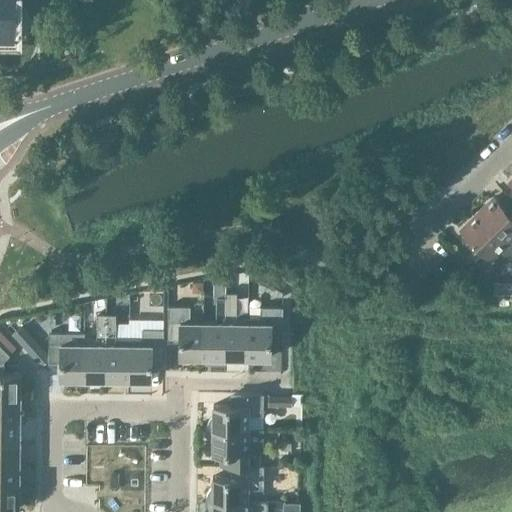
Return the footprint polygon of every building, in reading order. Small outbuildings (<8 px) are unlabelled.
[(15,0),(0,0),(0,41),(11,42),(12,9),(15,9),(15,0)] [(511,215),(494,197),(477,213),(511,248),(511,215)] [(511,254),(511,248),(477,213),(461,229),(482,251),(474,259),(491,276),(511,254)] [(192,281),(192,291),(202,291),(202,281),(192,281)] [(511,281),(494,281),(493,291),(510,292),(511,281)] [(225,292),(225,296),(224,356),(226,356),(226,359),(237,359),(237,357),(247,357),(247,317),(236,317),(236,292),(225,292)] [(202,320),(202,356),(212,356),(212,358),(222,359),(222,356),(224,356),(225,296),(216,296),(215,320),(202,320)] [(202,356),(202,320),(203,316),(190,316),(190,305),(168,305),(167,340),(179,340),(179,356),(182,356),(181,360),(197,360),(197,356),(202,356)] [(260,317),(247,317),(247,357),(270,357),(270,335),(282,335),(282,306),(260,306),(260,317)] [(84,338),(83,378),(93,378),(93,380),(103,380),(103,378),(105,378),(106,313),(96,313),(96,338),(84,338)] [(118,378),(128,378),(128,338),(115,338),(115,314),(106,313),(105,378),(107,378),(107,380),(118,380),(118,378)] [(17,317),(7,326),(36,358),(46,349),(17,317)] [(141,339),(128,338),(128,378),(151,379),(151,363),(163,363),(163,328),(141,328),(141,339)] [(0,329),(0,344),(8,353),(15,347),(0,329)] [(48,332),(48,356),(60,356),(60,378),(83,378),(84,338),(84,332),(48,332)] [(0,395),(19,396),(19,373),(3,373),(0,372),(0,395)] [(248,428),(249,428),(250,413),(263,413),(263,393),(235,392),(235,404),(213,404),(213,414),(210,417),(208,420),(206,427),(205,427),(205,428),(248,428)] [(268,394),(268,404),(291,404),(291,395),(268,394)] [(291,395),(291,404),(296,404),(299,404),(299,394),(296,394),(291,394),(291,395)] [(0,418),(19,418),(19,416),(21,416),(21,406),(19,406),(19,396),(0,395),(0,418)] [(0,418),(0,440),(19,441),(19,431),(21,431),(21,420),(19,420),(19,418),(0,418)] [(248,428),(205,428),(205,429),(206,429),(207,432),(210,439),(212,442),(212,452),(234,452),(234,464),(258,464),(258,444),(263,444),(263,428),(249,428),(248,428)] [(19,441),(0,440),(0,462),(18,463),(18,461),(21,461),(21,450),(19,450),(19,441)] [(18,463),(0,462),(0,485),(18,485),(18,475),(20,475),(21,465),(18,465),(18,463)] [(258,464),(234,464),(234,476),(212,476),(212,486),(209,489),(206,496),(206,499),(204,499),(204,500),(247,501),(252,501),(252,487),(263,487),(263,465),(258,465),(258,464)] [(0,508),(2,508),(18,508),(18,485),(0,485),(0,508)] [(246,511),(247,501),(204,500),(204,501),(206,501),(206,504),(209,511),(246,511)] [(283,501),(283,511),(295,511),(299,511),(299,501),(296,501),(283,501)]
